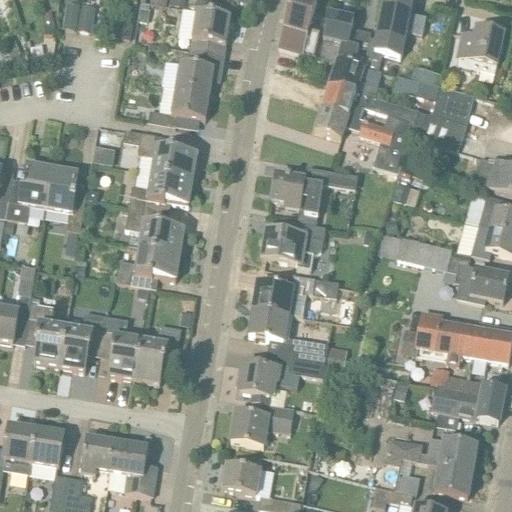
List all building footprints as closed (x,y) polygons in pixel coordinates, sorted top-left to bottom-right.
[(167,0),(151,0),(150,9),(166,12),(167,0)] [(208,0),(192,0),(189,9),(204,15),(210,0),(208,0)] [(228,0),(228,2),(252,11),(256,0),(228,0)] [(309,34),(317,6),(296,0),(293,0),(284,33),(279,52),(303,59),(314,62),(314,63),(315,63),(320,38),(309,34)] [(378,77),(381,64),(382,58),(401,63),(406,38),(422,41),(426,23),(410,19),(412,7),(386,1),(380,31),(377,45),(370,44),(371,40),(351,35),(348,49),(342,48),(337,67),(378,77)] [(63,32),(77,35),(81,10),(67,8),(63,32)] [(78,34),(92,37),(96,12),(82,10),(78,34)] [(224,62),(231,22),(197,16),(191,56),(224,62)] [(327,65),(337,67),(342,48),(348,49),(351,35),(354,24),(329,19),(323,44),(324,44),(321,57),(329,59),(327,65)] [(121,26),(118,41),(131,44),(133,28),(121,26)] [(495,79),(504,39),(476,32),(474,41),(462,38),(457,61),(460,62),(458,71),(495,79)] [(224,62),(191,56),(188,70),(180,69),(176,94),(210,100),(212,86),(220,88),(224,62)] [(336,72),(329,90),(356,98),(377,104),(380,96),(376,95),(382,78),(378,77),(337,67),(337,69),(336,72)] [(436,107),(440,92),(421,87),(417,102),(436,107)] [(458,157),(458,156),(467,130),(432,120),(377,104),(356,98),(329,90),(322,113),(349,121),(410,141),(458,157)] [(474,102),(440,92),(436,107),(432,120),(467,130),(474,102)] [(205,126),(210,100),(176,94),(172,120),(150,116),(148,128),(175,133),(177,121),(205,126)] [(399,178),(410,141),(349,121),(322,113),(314,137),(341,145),(345,132),(360,137),(358,142),(380,148),(373,171),(399,178)] [(126,136),(124,148),(140,150),(138,160),(155,163),(152,179),(197,187),(197,186),(193,185),(197,160),(174,156),(175,155),(154,151),(156,141),(126,136)] [(511,202),(511,173),(481,163),(473,189),(496,196),(496,197),(511,202)] [(9,207),(6,224),(18,226),(27,228),(30,212),(46,215),(53,175),(49,174),(50,172),(48,171),(48,174),(27,171),(23,192),(22,192),(19,209),(9,207)] [(0,223),(6,224),(9,207),(10,199),(0,196),(0,188),(2,174),(0,174),(0,223)] [(307,174),(304,185),(290,183),(290,182),(286,181),(286,182),(276,180),(272,206),(286,209),(285,213),(299,216),(297,229),(298,229),(317,232),(318,223),(324,191),(356,197),(358,183),(307,174)] [(53,175),(46,215),(73,219),(76,201),(75,201),(78,179),(53,175)] [(133,192),(129,213),(164,219),(166,208),(188,212),(192,187),(197,188),(197,187),(152,179),(149,195),(133,192)] [(486,202),(478,232),(511,241),(511,219),(503,216),(505,208),(486,202)] [(164,219),(129,213),(125,235),(142,238),(140,254),(180,261),(184,235),(162,231),(164,219)] [(80,238),(83,225),(70,223),(68,235),(80,238)] [(322,256),(322,254),(326,234),(326,233),(317,232),(298,229),(296,241),(266,236),(261,263),(304,270),(306,259),(316,260),(322,256)] [(491,258),(511,263),(511,241),(478,232),(472,260),(471,260),(471,261),(489,266),(491,258)] [(397,264),(402,244),(386,240),(386,241),(382,240),(380,250),(379,250),(377,259),(397,264)] [(453,256),(428,250),(402,244),(397,264),(447,277),(449,268),(460,271),(456,288),(460,289),(456,304),(484,310),(485,305),(503,308),(509,282),(469,273),(469,271),(468,271),(471,261),(471,260),(453,256)] [(153,282),(176,286),(180,261),(140,254),(137,269),(120,267),(116,288),(131,291),(132,281),(153,284),(153,282)] [(18,300),(21,301),(30,302),(34,274),(22,272),(18,300)] [(313,300),(337,305),(339,288),(316,284),(313,300)] [(253,315),(288,321),(293,293),(275,290),(275,291),(258,288),(253,315)] [(29,329),(30,324),(32,310),(33,303),(30,302),(21,301),(19,317),(0,313),(0,347),(13,349),(17,327),(29,329)] [(58,378),(59,378),(66,333),(51,330),(54,313),(32,310),(30,324),(39,326),(36,346),(38,347),(34,369),(59,373),(58,378)] [(253,315),(249,342),(266,344),(266,346),(283,349),(288,321),(253,315)] [(60,373),(85,378),(88,360),(100,362),(107,322),(85,319),(82,335),(66,333),(59,378),(60,378),(60,373)] [(417,361),(418,354),(447,359),(446,368),(459,371),(461,361),(472,363),(477,335),(441,328),(442,323),(422,319),(419,336),(405,334),(401,358),(417,361)] [(111,364),(108,382),(133,386),(132,391),(133,391),(141,346),(126,343),(128,326),(107,322),(100,362),(111,364)] [(179,349),(181,335),(160,331),(157,348),(141,346),(133,391),(134,391),(135,386),(160,390),(164,368),(165,368),(169,348),(179,349)] [(472,363),(508,370),(511,351),(511,341),(477,335),(472,363)] [(294,362),(326,368),(329,351),(296,346),(294,362)] [(323,385),(326,368),(294,362),(291,379),(323,385)] [(270,411),(284,413),(288,391),(278,389),(280,376),(244,369),(239,398),(251,400),(250,407),(270,411)] [(430,393),(435,394),(446,397),(450,376),(435,373),(430,393)] [(481,404),(446,397),(435,394),(430,414),(498,429),(505,395),(483,392),(481,404)] [(235,417),(231,447),(245,449),(245,450),(264,453),(266,436),(279,438),(281,425),(292,427),(294,415),(284,413),(270,411),(268,423),(235,417)] [(5,465),(4,473),(3,477),(29,481),(31,469),(36,435),(32,435),(33,431),(25,430),(24,433),(8,431),(2,464),(5,465)] [(59,473),(65,440),(36,435),(31,469),(59,473)] [(82,473),(111,478),(116,448),(87,443),(82,473)] [(439,472),(473,478),(477,453),(443,446),(443,448),(432,445),(428,464),(418,463),(420,451),(391,446),(387,467),(400,471),(401,465),(439,471),(439,472)] [(116,448),(111,478),(128,481),(125,498),(153,502),(156,479),(145,478),(148,453),(116,448)] [(222,495),(256,501),(261,502),(259,511),(301,511),(302,509),(270,503),(274,478),(227,469),(222,495)] [(434,497),(468,503),(473,478),(439,472),(434,497)] [(395,496),(413,500),(416,501),(420,483),(399,479),(395,496)] [(63,511),(68,483),(55,481),(49,511),(63,511)] [(68,483),(63,511),(79,511),(84,486),(68,483)] [(409,511),(410,511),(413,500),(395,496),(376,491),(371,511),(376,511),(385,511),(387,506),(409,511)]
